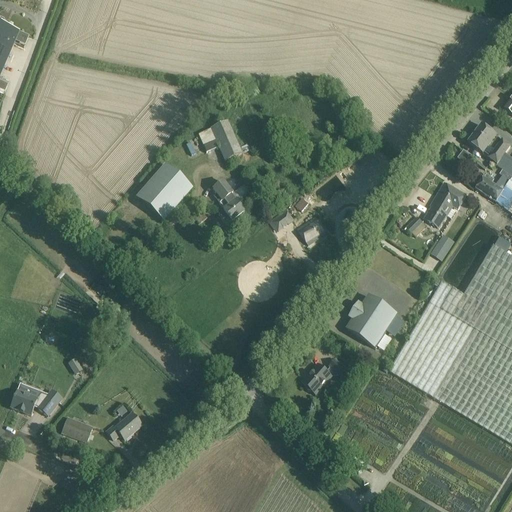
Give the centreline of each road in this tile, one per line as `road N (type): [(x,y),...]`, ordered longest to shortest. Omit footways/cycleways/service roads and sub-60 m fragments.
road 1 (tertiary): [(248,395),(511,59)]
road 2 (track): [(0,169),(248,395)]
road 3 (tertiary): [(110,511),(248,395)]
road 4 (unclassified): [(371,511),(248,395)]
road 5 (unknown): [(0,126),(50,0)]
road 6 (unknown): [(125,499),(0,451)]
